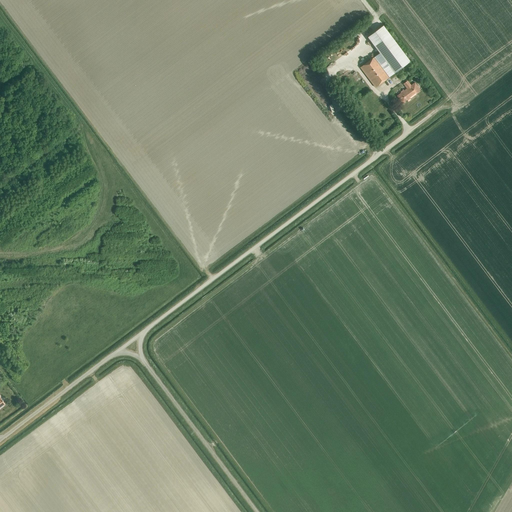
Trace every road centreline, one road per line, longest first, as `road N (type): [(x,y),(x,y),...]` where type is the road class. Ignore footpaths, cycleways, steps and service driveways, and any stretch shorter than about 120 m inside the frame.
road 1 (unclassified): [(143,332),(430,115)]
road 2 (unclassified): [(256,511),(146,365)]
road 3 (unclassified): [(0,440),(117,351)]
